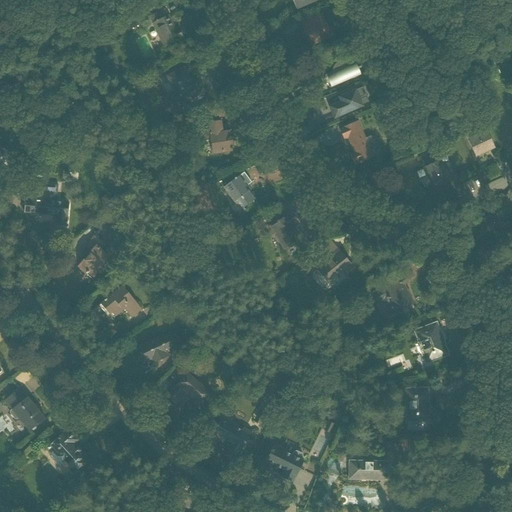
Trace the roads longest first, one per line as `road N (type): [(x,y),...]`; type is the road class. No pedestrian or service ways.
road 1 (residential): [(267,511),(235,500),(143,438),(0,267)]
road 2 (residential): [(457,511),(489,440),(493,318),(457,260),(407,232)]
road 3 (residential): [(407,232),(345,217),(319,190),(223,0)]
